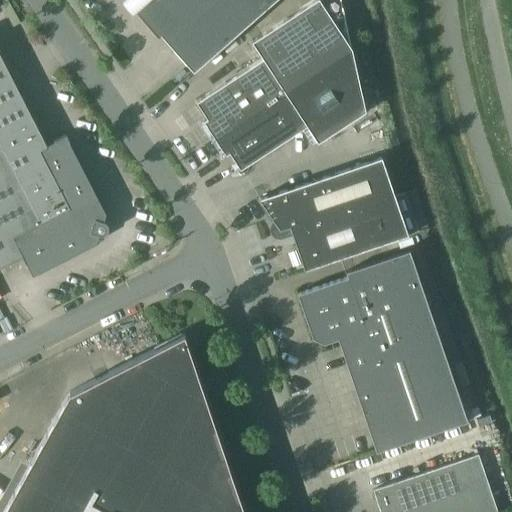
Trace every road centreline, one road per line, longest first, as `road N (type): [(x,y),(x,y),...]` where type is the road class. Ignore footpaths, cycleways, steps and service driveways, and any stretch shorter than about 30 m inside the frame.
road 1 (unclassified): [(213,254),(40,0)]
road 2 (unclassified): [(302,511),(213,254)]
road 3 (unclassified): [(0,361),(213,254)]
